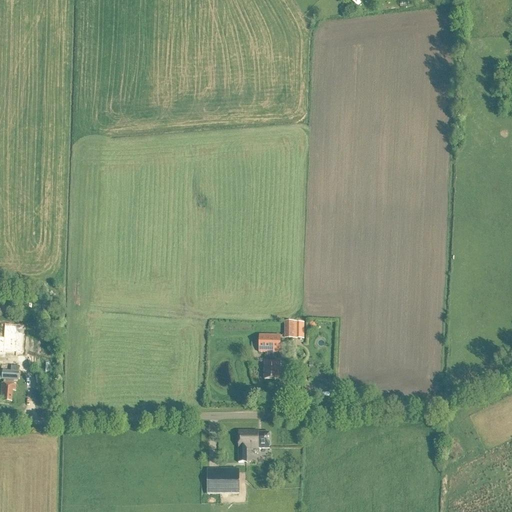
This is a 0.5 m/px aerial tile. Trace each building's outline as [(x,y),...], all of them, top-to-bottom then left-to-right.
[(311,323),(308,327),(313,331),(317,326),(314,324),(311,323)] [(304,340),(304,324),(284,324),(284,340),(297,341),(297,340),(304,340)] [(280,354),(280,337),(259,336),(259,354),(267,354),(280,354)] [(273,363),(273,354),(267,354),(267,362),(264,362),(263,381),(279,382),(280,363),(273,363)] [(18,382),(19,367),(11,367),(10,372),(0,372),(0,379),(1,380),(1,381),(18,382)] [(12,403),(13,393),(15,393),(16,385),(2,384),(1,401),(3,401),(3,403),(12,403)] [(259,432),(239,432),(238,464),(247,464),(247,450),(270,450),(270,434),(259,434),(259,432)] [(240,471),(220,472),(221,489),(235,489),(234,482),(240,481),(240,471)] [(208,483),(208,496),(218,496),(218,482),(208,483)]
